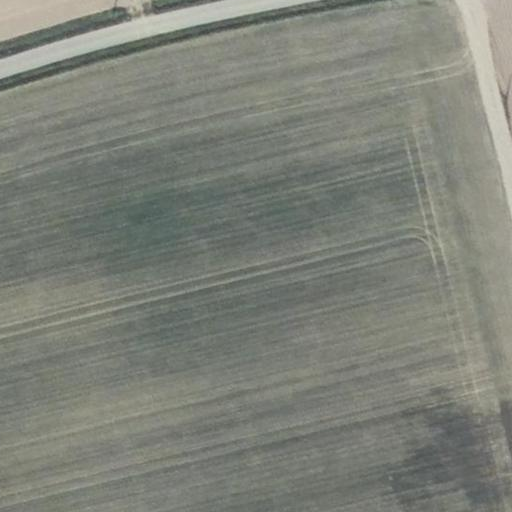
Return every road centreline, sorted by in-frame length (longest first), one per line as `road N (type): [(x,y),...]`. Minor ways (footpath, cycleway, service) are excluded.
road 1 (unclassified): [(0,69),(170,17),(266,0)]
road 2 (track): [(470,0),(511,169)]
